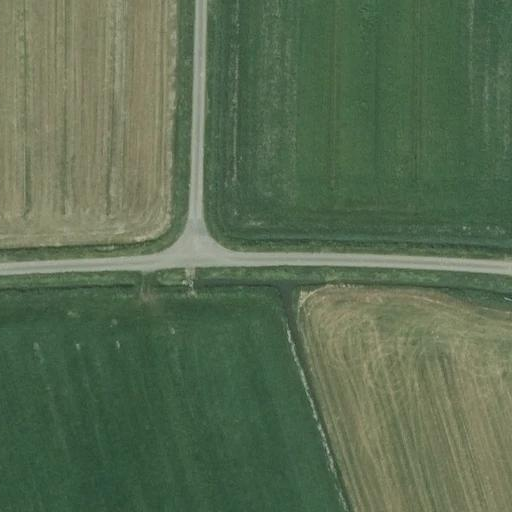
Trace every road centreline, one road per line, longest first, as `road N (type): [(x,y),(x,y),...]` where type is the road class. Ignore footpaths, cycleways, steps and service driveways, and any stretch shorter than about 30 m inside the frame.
road 1 (unclassified): [(191,257),(237,284),(511,298)]
road 2 (unclassified): [(191,257),(200,0)]
road 3 (unclassified): [(0,265),(191,257)]
